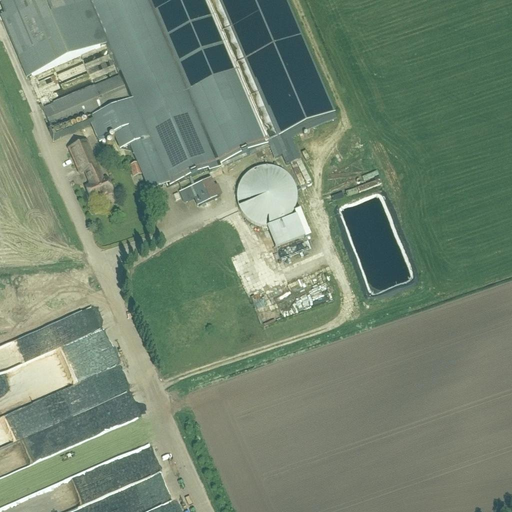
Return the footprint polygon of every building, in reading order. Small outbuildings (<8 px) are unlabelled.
[(101,142),(113,136),(119,151),(130,147),(149,193),(168,185),(169,188),(266,147),(267,150),(273,147),(270,139),(265,141),(205,0),(14,0),(22,16),(5,23),(53,134),(91,118),(101,142)] [(282,0),(216,0),(277,142),(333,118),(282,0)] [(94,169),(83,144),(68,150),(79,175),(84,173),(89,186),(85,188),(92,203),(113,194),(107,179),(103,181),(98,167),(94,169)] [(300,156),(294,158),(297,172),(303,170),(300,156)] [(343,177),(352,168),(348,163),(338,172),(343,177)] [(268,169),(266,169),(264,169),(262,169),(260,169),(258,170),(255,171),(253,172),(251,173),(250,174),(248,175),(246,176),(245,178),(243,179),(242,181),(241,183),(240,184),(239,186),(238,188),(238,190),(237,192),(237,194),(237,195),(236,197),(236,199),(237,202),(237,204),(237,206),(238,208),(239,210),(239,212),(240,213),(242,215),(243,218),(245,219),(246,221),(249,223),(251,224),(252,225),(255,226),(257,227),(259,227),(261,228),(263,228),(265,228),(267,228),(270,228),(274,227),(275,227),(277,227),(278,226),(280,225),(282,224),(284,223),(286,221),(287,220),(289,218),(290,217),(291,215),(292,213),(293,212),(294,210),(295,208),(295,206),(296,204),(296,202),(296,201),(296,198),(296,196),(296,194),(296,192),(295,190),(294,188),(294,187),(293,185),(292,184),(291,182),(290,180),(289,178),(288,178),(286,176),(285,175),(283,174),(281,173),(279,172),(278,171),(276,170),(275,170),(273,169),(270,169),(268,169)] [(211,179),(178,193),(183,205),(194,200),(197,207),(223,196),(218,186),(215,187),(211,179)] [(249,253),(236,259),(252,297),(265,292),(249,253)] [(219,258),(213,260),(211,254),(197,259),(206,280),(216,276),(214,272),(224,268),(219,258)] [(22,420),(16,421),(18,432),(33,429),(32,423),(35,423),(33,411),(21,413),(22,420)] [(46,434),(0,451),(0,504),(3,503),(19,497),(11,476),(55,459),(46,434)]
